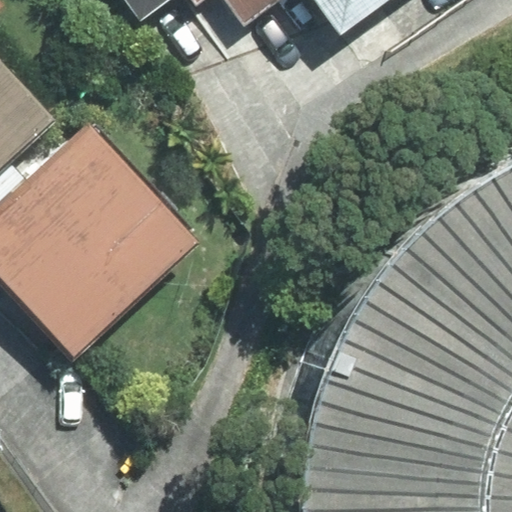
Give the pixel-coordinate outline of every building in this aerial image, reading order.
[(92,0),(115,30),(154,0),(92,0)] [(279,0),(314,45),(374,0),(279,0)] [(0,155),(31,125),(0,93),(0,155)] [(58,130),(0,186),(0,315),(49,366),(172,246),(58,130)] [(511,511),(511,142),(429,182),(340,265),(281,372),(258,492),(260,511),(511,511)]
